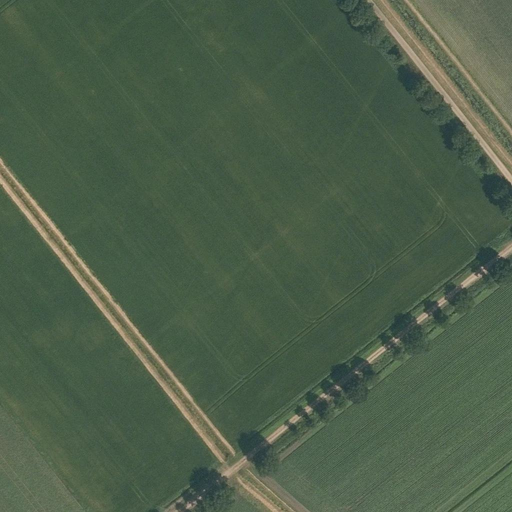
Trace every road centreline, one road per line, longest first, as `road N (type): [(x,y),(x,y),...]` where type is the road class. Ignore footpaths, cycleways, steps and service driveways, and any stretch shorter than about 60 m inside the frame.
road 1 (track): [(175,511),(511,243)]
road 2 (unclassified): [(511,180),(367,0)]
